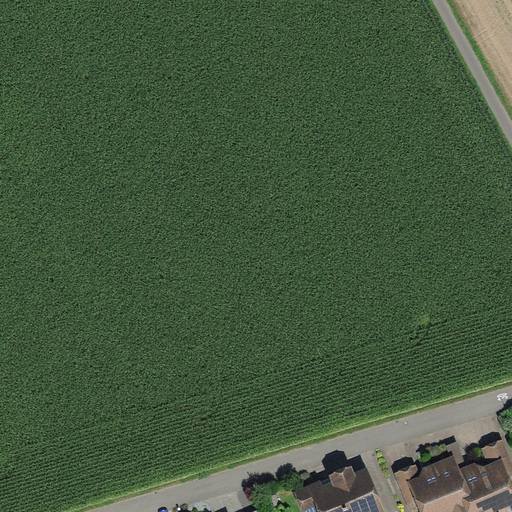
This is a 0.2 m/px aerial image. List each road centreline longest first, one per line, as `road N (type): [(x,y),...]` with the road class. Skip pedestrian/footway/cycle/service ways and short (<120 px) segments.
road 1 (residential): [(511,397),(118,511)]
road 2 (unclassified): [(511,124),(443,0)]
